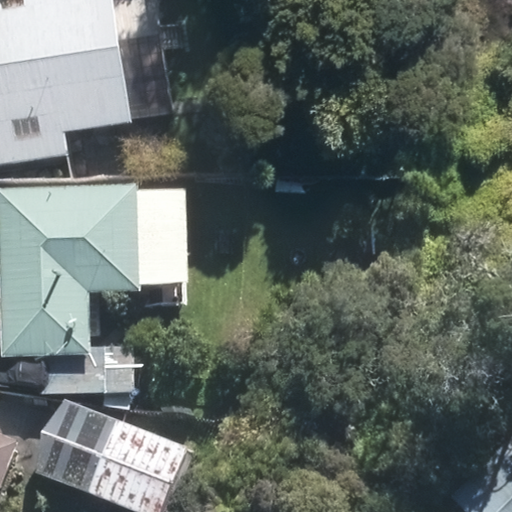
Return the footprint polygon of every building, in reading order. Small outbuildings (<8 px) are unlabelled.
[(0,0),(0,141),(121,127),(105,0),(0,0)] [(133,199),(4,200),(6,356),(86,355),(85,298),(134,297),(133,199)] [(162,511),(184,456),(69,412),(45,474),(144,511),(162,511)] [(0,477),(10,453),(0,448),(0,477)] [(511,511),(511,460),(464,505),(470,511),(511,511)]
